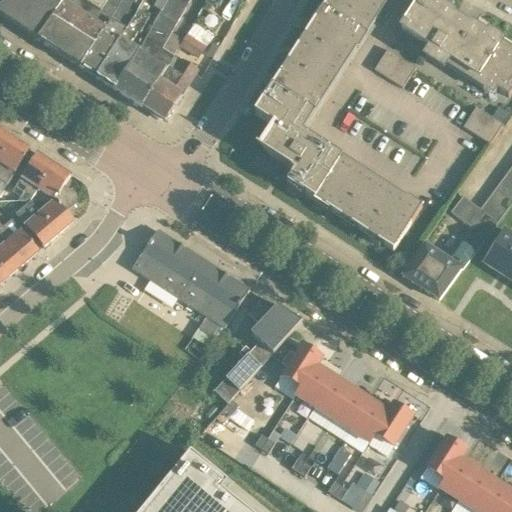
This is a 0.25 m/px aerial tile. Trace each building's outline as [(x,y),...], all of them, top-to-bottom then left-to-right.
[(0,15),(14,24),(30,0),(6,0),(0,9),(0,15)] [(30,0),(14,24),(39,41),(66,0),(30,0)] [(66,0),(39,41),(81,69),(121,0),(66,0)] [(121,0),(81,69),(96,79),(138,11),(144,0),(121,0)] [(142,110),(158,84),(173,59),(183,42),(171,35),(191,0),(168,0),(162,12),(153,28),(139,52),(138,54),(114,91),(142,110)] [(162,12),(168,0),(156,0),(156,1),(156,2),(153,8),(162,12)] [(328,0),(255,114),(254,117),(273,130),(259,153),(273,162),(269,169),(289,181),(286,186),(392,255),(422,209),(407,199),(406,201),(303,135),(385,11),(391,0),(328,0)] [(419,0),(400,31),(428,48),(422,59),(443,73),(450,62),(508,99),(511,92),(511,49),(488,35),(487,37),(469,26),(468,29),(452,18),(453,16),(436,5),(438,2),(434,0),(419,0)] [(138,54),(139,52),(132,48),(149,17),(138,11),(96,79),(114,91),(138,54)] [(173,59),(158,84),(180,99),(197,74),(174,58),(180,48),(197,60),(204,50),(185,38),(183,42),(173,59)] [(207,56),(212,59),(218,49),(212,46),(207,56)] [(373,73),(402,91),(415,70),(386,52),(373,73)] [(357,89),(349,83),(325,119),(334,124),(357,89)] [(180,99),(158,84),(142,110),(164,125),(180,99)] [(496,109),(490,119),(498,124),(500,125),(506,116),(496,109)] [(502,127),(498,124),(475,110),(462,130),(489,147),(502,127)] [(0,131),(0,158),(13,140),(0,131)] [(15,174),(30,151),(13,140),(0,158),(0,183),(6,187),(14,174),(15,174)] [(39,190),(53,166),(36,155),(21,180),(11,195),(20,200),(24,195),(32,200),(39,190)] [(51,198),(51,201),(76,200),(76,196),(64,188),(71,178),(53,166),(39,190),(51,198)] [(511,200),(511,182),(505,178),(497,189),(511,200)] [(505,213),(511,204),(511,200),(497,189),(488,200),(505,213)] [(414,287),(421,291),(439,304),(461,271),(463,272),(490,233),(496,225),(480,212),(462,199),(450,215),(472,232),(459,250),(463,253),(454,266),(424,245),(402,280),(410,285),(409,286),(413,289),(414,287)] [(77,203),(76,200),(51,201),(52,206),(41,214),(59,236),(74,223),(66,213),(77,203)] [(480,212),(496,225),(505,213),(488,200),(480,212)] [(59,236),(41,214),(31,203),(16,216),(43,250),(59,236)] [(0,238),(23,267),(39,254),(12,222),(3,230),(0,226),(0,238)] [(504,278),(511,265),(511,237),(505,233),(493,251),(484,266),(504,278)] [(223,333),(248,294),(156,234),(131,273),(223,333)] [(0,269),(8,280),(23,267),(0,238),(0,269)] [(0,286),(8,280),(0,269),(0,286)] [(238,394),(300,326),(301,326),(301,325),(282,313),(263,300),(248,316),(259,327),(250,337),(258,345),(251,353),(245,348),(238,355),(244,360),(234,371),(225,382),(214,393),(227,406),(238,394)] [(315,369),(317,368),(322,360),(302,347),(295,358),(288,369),(283,377),(275,388),(293,401),(295,398),(301,389),(302,390),(315,369)] [(288,369),(295,358),(288,353),(280,364),(288,369)] [(314,410),(334,379),(317,368),(315,369),(302,390),(301,389),(295,398),(314,410)] [(332,422),(352,391),(334,379),(314,410),(332,422)] [(351,433),(370,403),(352,391),(332,422),(351,433)] [(222,427),(224,425),(231,417),(238,409),(230,402),(227,406),(214,420),(222,427)] [(388,415),(388,414),(370,403),(351,433),(370,446),(375,437),(374,437),(388,415)] [(388,457),(413,418),(393,405),(388,414),(388,415),(374,437),(375,437),(370,446),(388,457)] [(279,439),(273,435),(268,442),(275,446),(279,439)] [(254,511),(220,485),(234,468),(199,438),(132,511),(254,511)] [(255,448),(261,452),(268,442),(261,438),(255,448)] [(459,461),(461,461),(466,452),(446,440),(427,470),(445,482),(459,461)] [(268,442),(261,452),(268,456),(274,446),(268,442)] [(351,456),(341,449),(328,469),(338,476),(351,456)] [(298,476),(304,465),(298,461),(291,471),(298,476)] [(458,503),(478,472),(461,461),(459,461),(445,482),(439,490),(458,503)] [(304,465),(298,476),(305,480),(311,470),(304,465)] [(472,511),(477,511),(496,484),(478,472),(458,503),(472,511)] [(355,487),(370,497),(378,484),(363,475),(355,487)] [(503,511),(511,498),(511,493),(496,484),(477,511),(503,511)] [(334,499),(341,489),(334,485),(328,495),(334,499)] [(347,493),(341,489),(334,499),(341,503),(347,493)] [(511,511),(511,498),(503,511),(511,511)]
